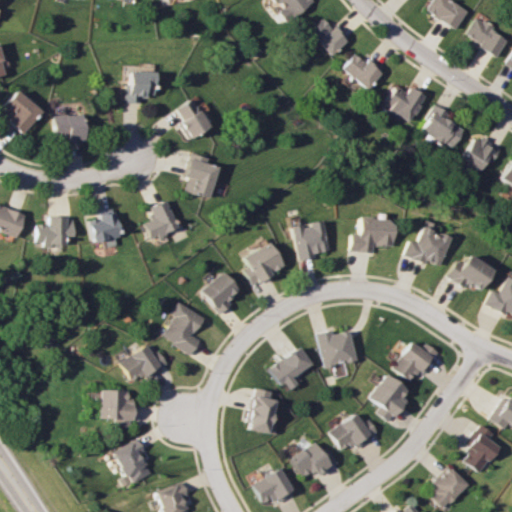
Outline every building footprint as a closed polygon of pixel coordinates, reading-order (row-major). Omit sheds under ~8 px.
[(270,0),(284,19),(308,1),(307,0),(270,0)] [(461,7),(445,0),(426,0),(420,12),(451,27),(461,7)] [(501,39),(487,31),(489,27),(471,16),(459,36),(491,55),(501,39)] [(331,24),(327,28),(317,17),(302,31),(324,55),(343,37),(331,24)] [(500,64),(511,70),(511,40),(500,64)] [(360,88),(377,68),(363,56),(359,61),(348,53),(335,68),(360,88)] [(119,100),(146,100),(146,69),(119,69),(119,100)] [(381,110),(403,121),(417,94),(403,87),(400,91),(388,85),(379,103),(384,105),(381,110)] [(0,126),(24,126),(24,96),(0,96),(0,126)] [(183,136),(200,124),(181,97),(164,110),(183,136)] [(413,129),(436,145),(438,142),(445,146),(458,127),(428,107),(413,129)] [(74,114),(46,114),(46,139),(59,139),(59,142),(74,142),(74,114)] [(207,160),(181,156),(175,192),(201,197),(207,160)] [(511,160),(506,157),(493,177),(511,189),(511,160)] [(148,218),(138,223),(146,239),(171,226),(157,199),(142,206),(148,218)] [(0,232),(8,236),(17,214),(0,207),(0,232)] [(88,242),(113,236),(107,212),(81,218),(88,242)] [(59,235),(66,235),(67,216),(41,215),(40,223),(29,223),(29,243),(59,244),(59,235)] [(365,252),(365,245),(384,245),(385,218),(352,217),(351,233),(343,233),(343,251),(365,252)] [(293,259),(310,256),(310,252),(321,250),(316,220),(287,226),(293,259)] [(399,239),(394,255),(431,266),(441,234),(413,226),(408,242),(399,239)] [(246,283),(275,267),(261,242),(232,258),(246,283)] [(449,259),(437,276),(455,288),(458,283),(470,291),(484,270),(460,253),(454,262),(449,259)] [(194,290),(214,313),(226,302),(222,298),(232,289),(216,271),(194,290)] [(491,292),(483,289),(477,303),(511,318),(511,317),(511,282),(498,276),(491,292)] [(198,317),(173,301),(165,313),(169,315),(157,336),(185,354),(194,339),(187,335),(198,317)] [(343,329),(327,334),(326,329),(311,333),(320,367),(351,359),(343,329)] [(421,372),(433,350),(420,343),(417,348),(404,340),(388,369),(407,379),(413,368),(421,372)] [(128,384),(160,361),(153,350),(146,354),(139,344),(113,362),(128,384)] [(288,375),(305,364),(295,347),(265,365),(280,391),(293,383),(288,375)] [(371,412),(384,421),(405,391),(380,373),(363,397),(375,406),(371,412)] [(265,391),(250,387),(241,427),(262,432),(269,399),(263,398),(265,391)] [(505,422),(511,425),(511,387),(511,388),(499,408),(494,404),(486,418),(501,428),(505,422)] [(127,397),(121,397),(121,389),(94,389),(93,418),(109,418),(109,425),(126,426),(127,397)] [(336,449),(347,442),(351,448),(367,437),(350,412),(323,431),(336,449)] [(456,458),(476,472),(494,445),(485,438),(489,432),(479,425),(456,458)] [(144,472),(134,453),(138,451),(131,438),(105,453),(122,484),(144,472)] [(297,476),(307,469),(312,476),(332,461),(323,448),(316,452),(308,440),(284,457),(297,476)] [(438,507),(462,484),(446,466),(421,490),(438,507)] [(246,483),(256,503),(269,495),(273,501),(288,493),(274,467),(246,483)] [(150,490),(156,511),(181,511),(176,497),(180,496),(176,482),(150,490)] [(387,511),(413,511),(408,503),(395,511),(393,508),(387,511)]
